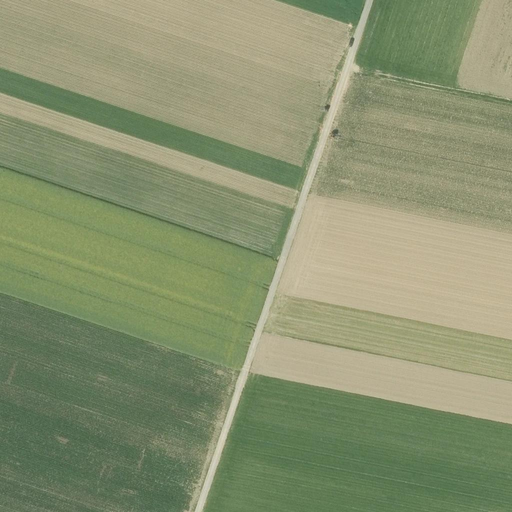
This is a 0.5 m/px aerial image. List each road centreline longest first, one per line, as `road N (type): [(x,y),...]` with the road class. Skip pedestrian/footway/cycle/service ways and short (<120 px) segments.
road 1 (track): [(198,511),(369,0)]
road 2 (track): [(346,68),(511,101)]
